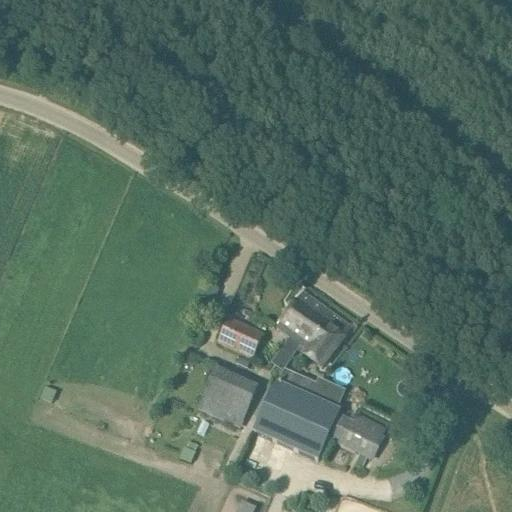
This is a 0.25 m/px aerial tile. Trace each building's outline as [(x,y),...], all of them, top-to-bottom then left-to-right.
[(323,311),(305,297),(279,330),(302,347),(323,318),(319,315),(323,311)] [(322,372),(353,333),(323,311),(319,315),(323,318),(302,347),(304,349),(300,355),(322,372)] [(252,362),(264,335),(230,320),(218,346),(252,362)] [(237,365),(248,370),(251,364),(240,359),(237,365)] [(329,440),(373,462),(385,439),(383,438),(387,431),(358,416),(355,423),(337,414),(345,398),(284,370),(277,386),(275,386),(252,436),(317,465),(329,440)] [(257,392),(217,373),(198,413),(239,430),(257,392)]
